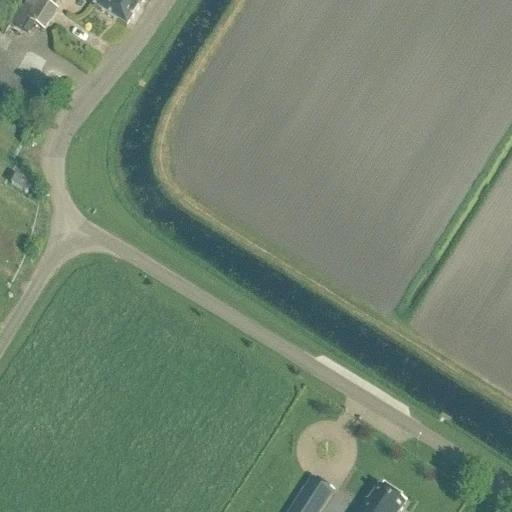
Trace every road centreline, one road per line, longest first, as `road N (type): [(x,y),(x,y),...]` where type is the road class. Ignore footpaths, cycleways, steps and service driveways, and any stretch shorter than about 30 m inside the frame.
road 1 (unclassified): [(511,492),(73,227)]
road 2 (unclassified): [(73,227),(58,195),(54,155),(70,114),(141,37),(163,0)]
road 3 (unclassified): [(0,343),(73,227)]
